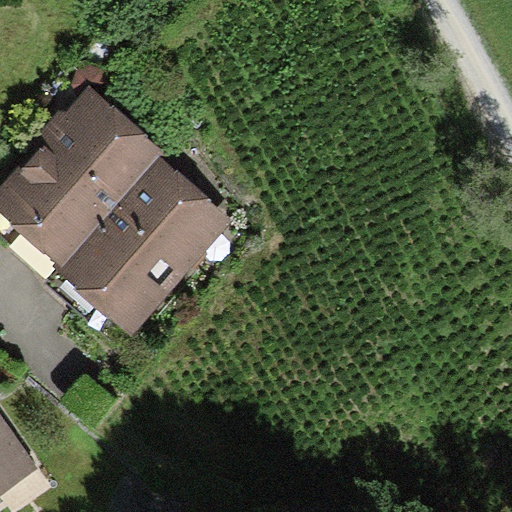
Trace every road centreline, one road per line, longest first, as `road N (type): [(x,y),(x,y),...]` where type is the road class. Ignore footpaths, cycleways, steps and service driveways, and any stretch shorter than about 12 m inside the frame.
road 1 (track): [(189,511),(299,481),(511,510)]
road 2 (track): [(443,0),(511,134)]
